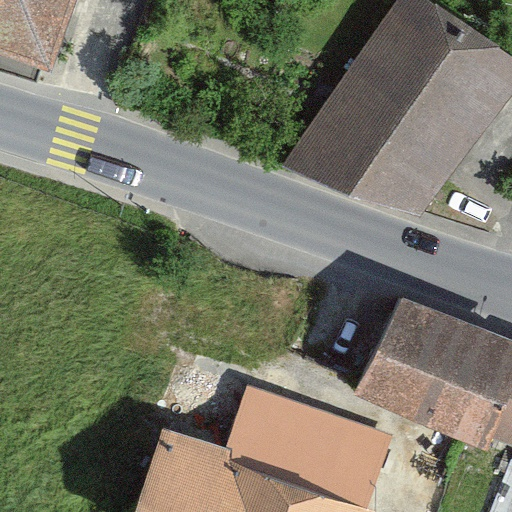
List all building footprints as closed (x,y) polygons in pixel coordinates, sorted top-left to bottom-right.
[(0,0),(0,44),(50,61),(71,0),(0,0)] [(399,0),(284,165),(421,216),(511,93),(511,57),(429,0),(399,0)] [(489,431),(511,375),(511,350),(394,301),(358,387),(484,441),(489,431)] [(511,511),(511,375),(489,431),(511,440),(511,460),(490,511),(511,511)] [(250,383),(227,448),(365,497),(388,432),(250,383)] [(359,511),(365,497),(227,448),(161,425),(130,511),(359,511)]
